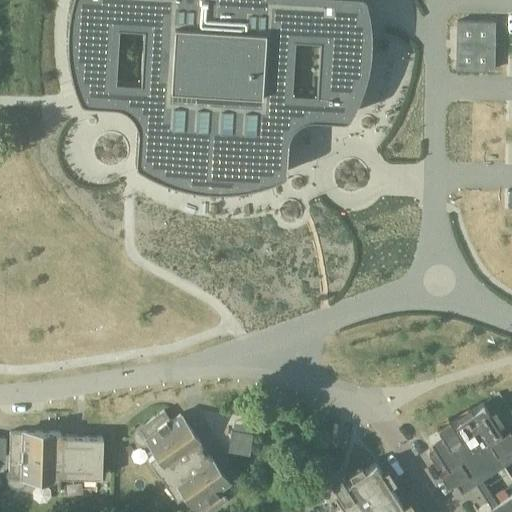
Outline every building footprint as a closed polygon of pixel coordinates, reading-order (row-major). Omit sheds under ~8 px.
[(65,17),(65,32),(66,46),(67,60),(70,74),(75,88),(78,95),(79,96),(79,97),(80,98),(81,98),(82,99),(83,99),(84,99),(108,101),(134,102),(135,145),(134,158),(134,159),(134,160),(135,161),(135,162),(136,163),(137,163),(146,169),(150,171),(159,175),(172,180),(186,183),(201,185),(215,186),(229,186),(243,184),(258,181),(271,176),(281,172),(282,172),(283,171),(284,170),(284,169),(285,167),(286,149),(288,112),(337,115),(342,115),(343,115),(345,115),(346,114),(347,113),(347,112),(348,111),(352,105),(358,92),(363,78),(366,65),(369,50),(369,36),(331,34),(332,0),(68,0),(68,3),(65,17)] [(457,17),(456,68),(493,68),(494,18),(457,17)] [(428,437),(434,446),(428,450),(436,462),(442,458),(446,465),(438,470),(446,483),(454,478),(460,487),(474,477),(489,501),(475,511),(511,511),(511,475),(502,460),(511,453),(511,448),(508,443),(511,440),(511,431),(508,426),(500,431),(496,423),(502,420),(494,407),(488,411),(482,402),(471,409),(468,405),(456,413),(459,417),(451,422),(448,416),(435,424),(439,430),(428,437)] [(149,441),(156,452),(149,457),(178,497),(186,492),(200,511),(207,511),(228,497),(221,488),(230,481),(180,413),(171,419),(163,409),(138,427),(137,428),(135,433),(136,437),(139,441),(144,443),(149,441)] [(22,431),(9,431),(9,476),(11,481),(15,484),(20,484),(24,482),(26,477),(59,478),(59,474),(61,475),(101,475),(101,460),(105,459),(106,456),(105,452),(102,451),(102,435),(62,434),(60,434),(60,431),(22,430),(22,431)] [(230,430),(227,451),(247,454),(250,434),(230,430)] [(364,470),(360,464),(348,471),(352,478),(345,482),(340,474),(330,481),(334,488),(331,490),(339,502),(324,511),(415,511),(417,511),(409,498),(401,503),(389,484),(395,480),(387,467),(381,471),(375,462),(364,470)]
